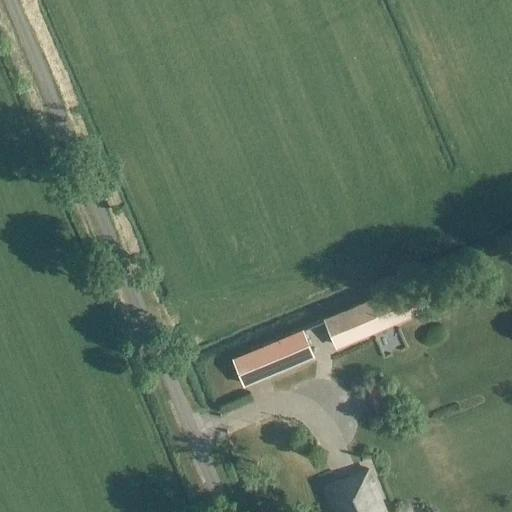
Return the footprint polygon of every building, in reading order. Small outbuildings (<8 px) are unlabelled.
[(325,319),(336,345),(420,309),(409,283),(325,319)] [(309,334),(323,330),(318,315),(304,318),(309,334)] [(300,328),(233,357),(245,384),(312,355),(300,328)] [(393,399),(381,377),(362,387),(374,409),(393,399)] [(384,511),(366,469),(324,487),(334,511),(384,511)]
